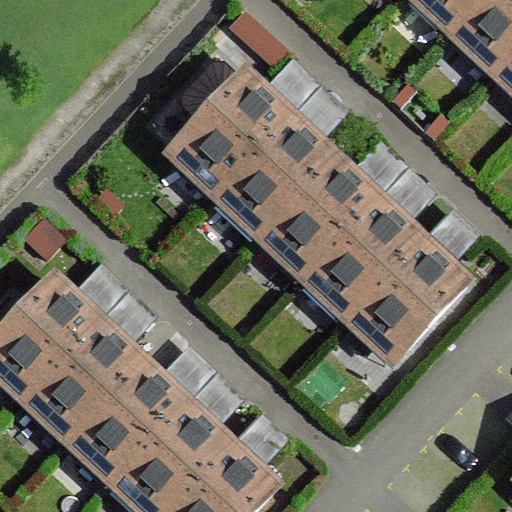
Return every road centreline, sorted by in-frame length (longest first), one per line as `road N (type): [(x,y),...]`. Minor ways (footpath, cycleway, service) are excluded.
road 1 (residential): [(359,476),(45,182)]
road 2 (residential): [(511,237),(257,0)]
road 3 (residential): [(216,0),(45,182)]
road 4 (residential): [(359,476),(511,316)]
